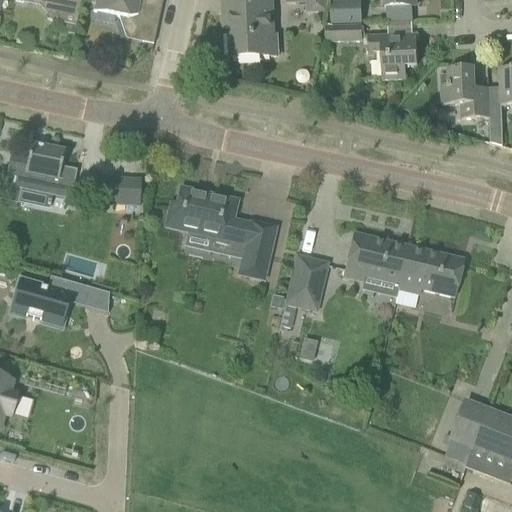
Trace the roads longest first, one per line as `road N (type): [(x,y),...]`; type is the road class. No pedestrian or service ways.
road 1 (tertiary): [(511,209),(157,120)]
road 2 (tertiary): [(157,120),(106,117),(0,91)]
road 3 (residential): [(157,120),(182,0)]
